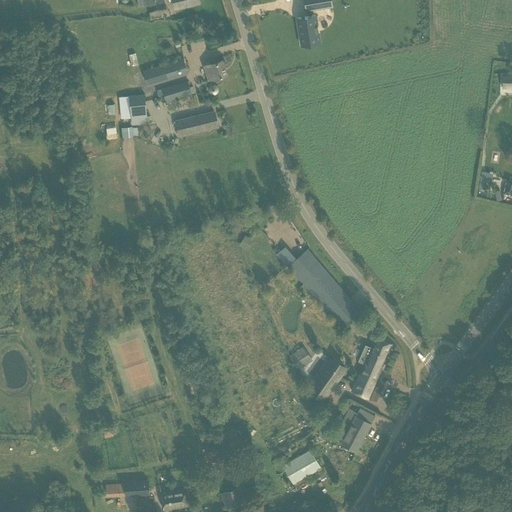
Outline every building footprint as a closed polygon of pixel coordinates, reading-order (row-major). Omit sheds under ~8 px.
[(173,0),(175,9),(188,6),(198,3),(197,0),(173,0)] [(330,0),(303,0),(305,11),(331,6),(330,0)] [(314,15),(297,18),(302,44),(318,41),(314,15)] [(142,72),(146,87),(188,73),(183,58),(142,72)] [(207,80),(217,77),(226,74),(222,60),(210,64),(209,63),(203,65),(206,75),(207,80)] [(511,75),(502,76),(502,88),(511,87),(511,75)] [(188,81),(156,90),(159,97),(163,96),(165,102),(192,94),(188,81)] [(147,116),(145,94),(119,97),(121,119),(131,118),(132,125),(152,123),(151,116),(147,116)] [(214,111),(204,114),(175,121),(179,136),(218,127),(214,111)] [(116,126),(106,126),(106,137),(116,137),(116,126)] [(124,128),(121,128),(122,137),(125,137),(132,136),(131,127),(124,128)] [(480,171),(479,186),(487,187),(489,172),(480,171)] [(503,188),(502,193),(511,195),(511,180),(505,179),(503,188)] [(244,236),(238,246),(245,250),(251,240),(244,236)] [(307,249),(299,256),(288,265),(340,327),(359,310),(307,249)] [(357,362),(362,364),(350,391),(367,399),(392,343),(375,336),(369,349),(363,346),(359,356),(357,362)] [(298,370),(312,361),(303,346),(289,356),(298,370)] [(324,402),(348,368),(330,356),(307,389),(324,402)] [(195,372),(184,375),(187,385),(199,382),(195,372)] [(374,416),(366,411),(359,407),(356,413),(350,410),(335,438),(341,441),(340,443),(356,451),(374,416)] [(248,446),(240,449),(242,457),(251,453),(248,446)] [(220,449),(207,452),(210,462),(222,459),(220,449)] [(293,484),(321,467),(310,449),(282,465),(293,484)] [(148,481),(124,482),(125,496),(149,495),(148,481)] [(108,497),(120,496),(119,485),(107,486),(108,497)] [(246,503),(240,486),(220,494),(226,510),(246,503)] [(161,493),(163,510),(189,506),(186,489),(161,493)]
